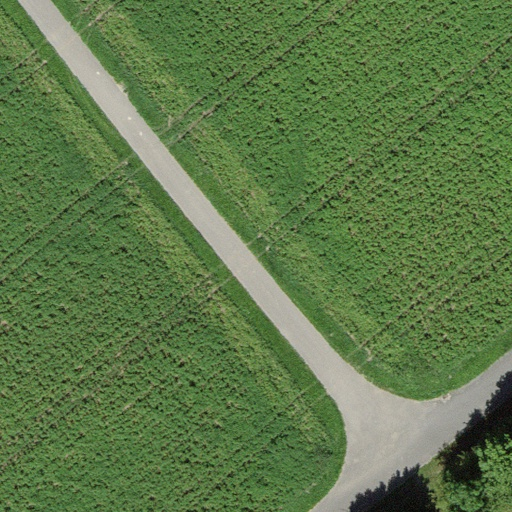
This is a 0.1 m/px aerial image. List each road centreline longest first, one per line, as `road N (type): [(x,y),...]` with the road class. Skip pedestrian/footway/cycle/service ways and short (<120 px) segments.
road 1 (track): [(36,0),(406,456),(433,511)]
road 2 (track): [(337,511),(511,373)]
